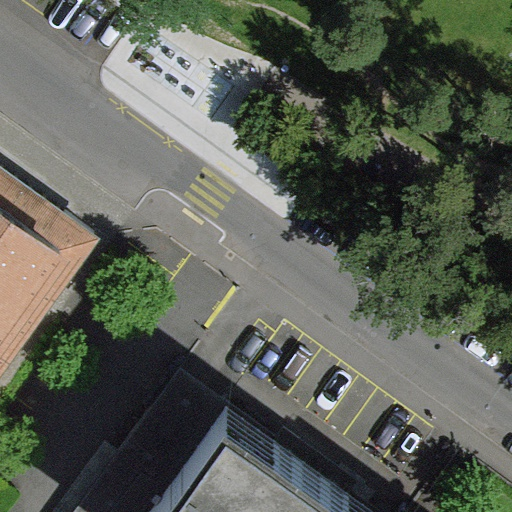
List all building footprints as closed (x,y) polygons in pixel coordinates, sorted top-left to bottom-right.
[(0,511),(0,367),(99,230),(0,158),(0,511)] [(181,368),(122,449),(146,467),(169,484),(228,401),(181,368)] [(383,511),(228,401),(169,484),(147,511),(383,511)] [(112,511),(146,467),(122,449),(75,511),(112,511)] [(147,511),(169,484),(146,467),(112,511),(147,511)]
